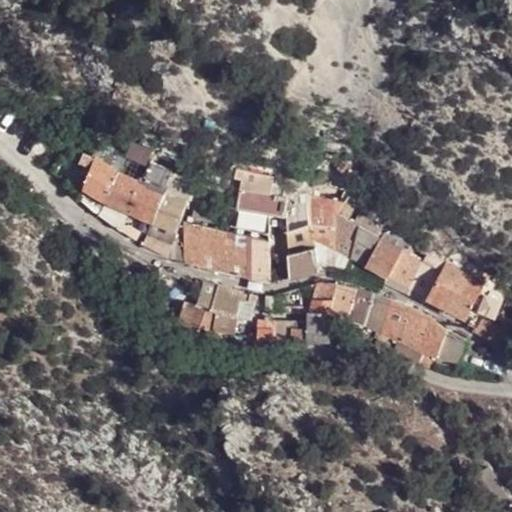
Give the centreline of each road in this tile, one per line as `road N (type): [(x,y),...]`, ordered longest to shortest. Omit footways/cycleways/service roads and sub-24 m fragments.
road 1 (unclassified): [(84,233),(160,331),(206,353),(511,391)]
road 2 (residential): [(511,366),(417,304),(351,278),(321,275),(265,289),(153,261),(84,233)]
road 3 (unclassified): [(84,233),(0,143)]
